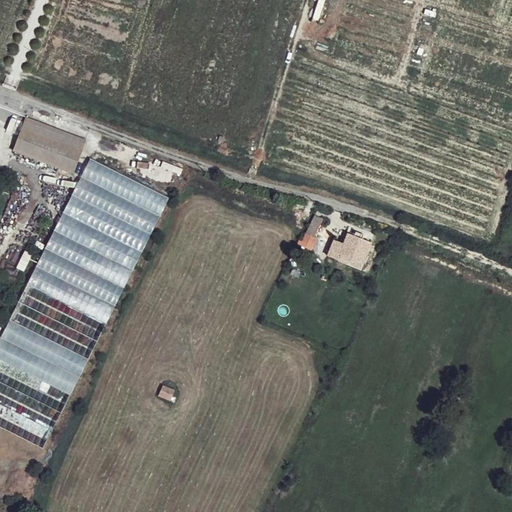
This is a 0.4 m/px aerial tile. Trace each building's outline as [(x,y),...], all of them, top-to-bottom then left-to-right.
[(55,125),(28,114),(15,146),(41,159),(55,125)] [(86,138),(55,125),(41,159),(73,170),(86,138)] [(151,237),(169,196),(83,159),(0,350),(0,378),(2,374),(26,384),(26,394),(66,393),(75,396),(150,223),(151,237)] [(322,218),(315,215),(307,234),(314,238),(322,218)] [(370,243),(347,234),(344,243),(339,256),(362,263),(370,243)] [(314,243),(305,239),(304,242),(300,240),(298,245),(312,250),(314,243)] [(344,243),(333,239),(327,255),(336,260),(339,256),(344,243)] [(362,263),(339,256),(336,260),(360,269),(362,263)] [(455,382),(450,396),(464,400),(469,386),(455,382)] [(175,391),(164,386),(159,396),(171,401),(175,391)]
